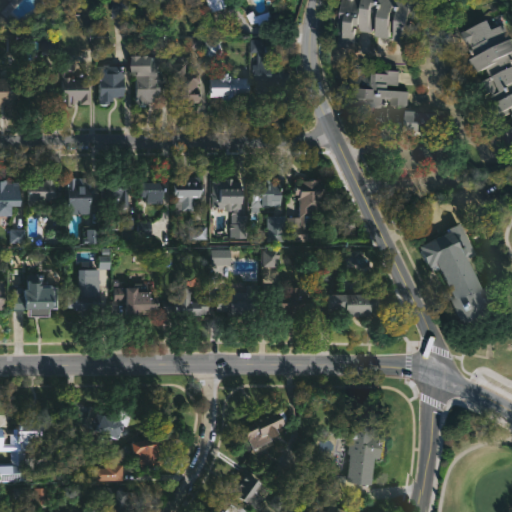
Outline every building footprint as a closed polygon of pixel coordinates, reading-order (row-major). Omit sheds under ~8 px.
[(112,0),(112,17),(129,17),(129,0),(112,0)] [(233,0),(234,5),(212,12),(208,5),(207,0),(233,0)] [(408,0),(401,41),(371,36),(371,33),(353,30),(350,48),(334,45),(336,30),(333,30),(337,0),(408,0)] [(486,19),(490,28),(507,19),(511,29),(511,37),(508,40),(511,47),(511,49),(507,52),(511,62),(511,155),(500,131),(511,125),(511,120),(508,113),(491,122),(484,108),(493,103),(488,93),(481,97),(474,84),(488,77),(483,68),(471,74),(464,61),(473,56),(472,54),(468,55),(466,51),(470,49),(467,44),(462,46),(456,34),(486,19)] [(261,52),(261,60),(271,61),(271,64),(283,64),(283,72),(289,72),(289,81),(291,81),(291,101),(279,100),(279,86),(267,86),(267,96),(257,96),(257,93),(255,93),(256,81),(256,76),(254,76),(254,64),(258,64),(258,52),(250,52),(251,39),(277,39),(277,52),(261,52)] [(65,71),(65,77),(71,77),(71,79),(90,79),(91,104),(81,104),(81,101),(76,101),(76,105),(72,104),(72,106),(62,106),(61,54),(74,55),(74,69),(65,69),(65,71)] [(186,64),(186,72),(199,72),(199,83),(196,83),(196,91),(199,91),(198,102),(193,102),(193,105),(177,105),(177,101),(170,101),(170,92),(176,92),(176,78),(170,78),(170,64),(186,64)] [(111,65),(111,66),(124,66),(124,98),(112,97),(112,104),(101,104),(101,92),(98,92),(99,66),(111,65)] [(143,71),(162,72),(162,89),(159,89),(159,102),(149,102),(149,104),(144,104),(144,107),(135,106),(135,94),(132,94),(133,66),(143,66),(143,71)] [(405,104),(405,106),(384,105),(384,108),(390,108),(389,113),(402,114),(402,111),(434,114),(432,132),(376,128),(376,131),(365,130),(366,114),(369,114),(369,109),(359,109),(359,100),(348,99),(349,89),(345,88),(346,75),(341,75),(341,66),(397,70),(395,90),(406,91),(405,104)] [(38,72),(38,79),(51,79),(51,107),(22,107),(22,79),(27,79),(28,72),(38,72)] [(231,73),(230,76),(233,76),(233,78),(250,79),(249,98),(239,98),(239,101),(223,101),(223,97),(212,97),(212,78),(221,78),(221,77),(225,77),(225,73),(231,73)] [(15,91),(14,106),(3,106),(3,104),(0,104),(0,78),(15,79),(15,91)] [(199,178),(199,181),(203,181),(202,199),(194,199),(194,200),(201,201),(201,207),(195,207),(194,212),(183,212),(183,202),(174,202),(174,177),(199,178)] [(92,183),(91,195),(93,195),(93,209),(87,208),(87,215),(65,214),(65,186),(67,186),(67,178),(86,179),(86,183),(92,183)] [(55,208),(29,207),(30,181),(45,181),(45,179),(56,179),(55,208)] [(234,179),(234,182),(242,182),(242,189),(247,189),(247,204),(243,204),(243,210),(241,210),(241,215),(248,215),(247,238),(231,238),(231,215),(232,215),(232,209),(225,209),(225,207),(214,207),(214,181),(223,181),(223,179),(234,179)] [(0,180),(8,180),(8,183),(22,183),(22,207),(14,207),(14,216),(0,216),(0,180)] [(270,181),(270,184),(274,185),(273,206),(264,206),(264,200),(262,200),(262,207),(251,207),(252,182),(260,182),(260,180),(270,181)] [(314,180),(314,184),(320,184),(320,212),(306,212),(305,226),(311,227),(310,242),(284,242),(285,226),(296,227),(296,192),(290,192),(290,186),(294,186),(294,181),(314,180)] [(112,186),(118,209),(132,205),(126,182),(112,186)] [(151,204),(144,204),(143,183),(166,183),(166,197),(151,197),(151,204)] [(282,242),(265,242),(265,216),(282,216),(282,242)] [(461,259),(486,315),(460,327),(432,265),(426,267),(416,246),(446,232),(444,229),(455,223),(470,255),(461,259)] [(213,265),(207,265),(207,249),(228,249),(229,265),(213,265)] [(43,283),(43,290),(55,290),(55,299),(58,299),(58,307),(52,307),(52,315),(30,315),(30,310),(15,310),(14,290),(19,290),(19,295),(25,295),(25,287),(29,287),(28,273),(43,273),(43,283)] [(81,311),(66,311),(66,296),(75,296),(75,276),(95,276),(95,311),(81,311)] [(117,279),(117,286),(129,286),(129,283),(142,283),(142,280),(152,280),(152,315),(128,315),(128,300),(113,300),(113,287),(109,287),(109,279),(117,279)] [(305,288),(304,309),(291,309),(291,314),(274,314),(275,309),(266,309),(266,299),(282,299),(282,288),(305,288)] [(183,289),(183,302),(201,302),(201,315),(167,316),(167,313),(157,313),(157,300),(165,300),(166,302),(171,302),(171,289),(183,289)] [(247,292),(246,315),(223,315),(223,311),(213,311),(213,294),(230,295),(230,292),(247,292)] [(327,317),(324,317),(324,303),(339,304),(339,294),(374,294),(374,317),(327,317)] [(126,422),(121,437),(112,433),(109,440),(97,435),(99,430),(85,423),(92,404),(123,417),(122,421),(126,422)] [(253,448),(251,449),(242,427),(255,422),(254,420),(285,406),(291,421),(284,424),(286,428),(281,430),(282,433),(274,437),(275,439),(253,448)] [(26,480),(0,480),(0,462),(12,462),(12,446),(14,446),(14,428),(20,428),(20,419),(46,419),(46,430),(44,430),(44,441),(41,441),(41,443),(35,444),(35,449),(26,449),(26,480)] [(375,457),(375,459),(370,458),(367,484),(343,481),(351,425),(373,428),(372,437),(378,438),(375,457)] [(158,436),(164,463),(144,467),(141,451),(136,452),(134,441),(158,436)] [(123,467),(95,467),(95,483),(123,483),(123,467)] [(256,484),(252,491),(260,497),(251,510),(222,489),(227,482),(232,486),(242,473),(256,484)] [(104,486),(120,490),(120,488),(136,493),(130,511),(108,511),(110,508),(98,504),(104,486)] [(18,502),(16,502),(16,487),(47,487),(47,502),(18,502)] [(214,511),(216,510),(215,508),(224,494),(246,510),(244,511),(214,511)]
